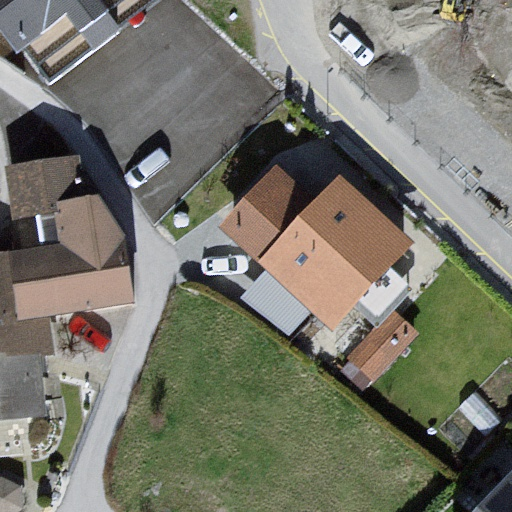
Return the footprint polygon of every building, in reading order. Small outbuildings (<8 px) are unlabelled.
[(100,0),(0,0),(0,60),(11,73),(100,0)] [(0,178),(29,255),(1,259),(10,325),(43,323),(126,308),(118,243),(90,207),(72,165),(0,172),(0,178)] [(267,171),(210,231),(322,335),(402,253),(327,184),(267,171)] [(1,259),(0,259),(0,357),(31,355),(49,354),(43,323),(10,325),(1,259)] [(0,357),(0,415),(33,416),(31,355),(0,357)] [(511,511),(511,471),(474,511),(511,511)]
